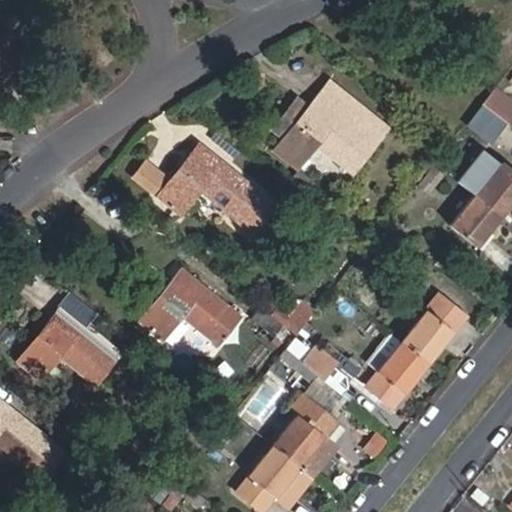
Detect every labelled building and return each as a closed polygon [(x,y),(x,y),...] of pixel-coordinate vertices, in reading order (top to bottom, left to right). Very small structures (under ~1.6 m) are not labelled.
[(282,138),(273,150),(299,171),(319,147),(354,175),(389,131),(329,82),(308,108),(310,110),(306,114),(304,113),(292,103),(271,129),(282,138)] [(506,124),(511,127),(511,102),(494,89),(481,105),(506,124)] [(296,98),(292,103),(304,113),(306,114),(310,110),(308,108),(296,98)] [(491,142),(506,124),(481,105),(467,123),(491,142)] [(276,207),(197,142),(154,195),(181,217),(200,194),(253,236),(276,207)] [(475,195),(502,217),(511,203),(511,176),(498,166),(475,195)] [(477,247),(502,217),(475,195),(451,226),(477,247)] [(239,318),(180,271),(137,323),(162,342),(182,317),(217,345),(239,318)] [(265,308),(297,333),(316,311),(283,285),(265,308)] [(401,341),(427,362),(465,314),(438,293),(401,341)] [(58,308),(88,333),(99,319),(69,295),(58,308)] [(59,359),(93,387),(118,357),(88,333),(58,308),(15,362),(40,383),(59,359)] [(294,350),(323,374),(333,362),(304,338),(294,350)] [(390,409),(427,362),(401,341),(365,387),(390,409)] [(278,368),(290,378),(298,369),(285,359),(278,368)] [(326,393),(315,407),(334,422),(345,407),(326,393)] [(272,445),(299,466),(314,479),(327,462),(339,447),(323,435),(334,422),(315,407),(303,398),(292,411),(297,415),(272,445)] [(0,449),(40,483),(63,454),(0,400),(0,449)] [(238,458),(246,448),(238,441),(230,451),(238,458)] [(302,494),(314,479),(299,466),(272,445),(235,491),(261,511),(262,511),(276,496),(291,508),(302,494)]
